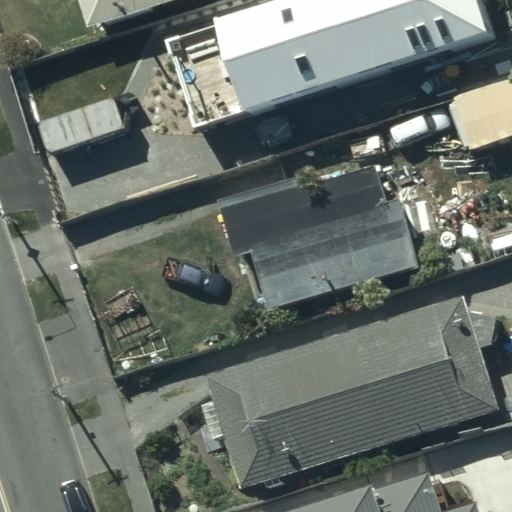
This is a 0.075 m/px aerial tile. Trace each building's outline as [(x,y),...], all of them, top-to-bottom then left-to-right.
[(75,0),(86,32),(188,0),(75,0)] [(285,0),(216,23),(248,120),(495,40),(482,0),(285,0)] [(511,67),(506,48),(425,73),(434,103),(511,78),(511,67)] [(511,82),(452,99),(467,151),(511,137),(511,82)] [(296,185),(220,206),(235,260),(258,254),(274,312),(418,272),(400,206),(387,209),(377,172),(298,194),(296,185)] [(240,493),(495,412),(457,293),(203,374),(213,404),(200,408),(212,445),(224,442),(240,493)] [(450,511),(436,511),(425,475),(307,511),(473,511),(471,506),(450,511)]
